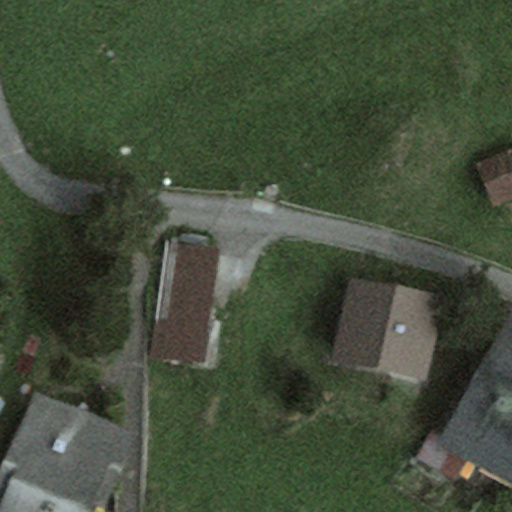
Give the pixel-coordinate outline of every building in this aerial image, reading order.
[(511,160),(485,167),(494,201),(511,196),(511,160)] [(153,354),(189,358),(202,259),(166,255),(153,354)] [(431,310),(355,295),(342,359),(417,375),(431,310)] [(511,344),(455,445),(511,476),(511,344)] [(113,456),(117,448),(40,417),(1,502),(15,508),(13,511),(72,511),(83,487),(94,492),(111,454),(113,456)]
